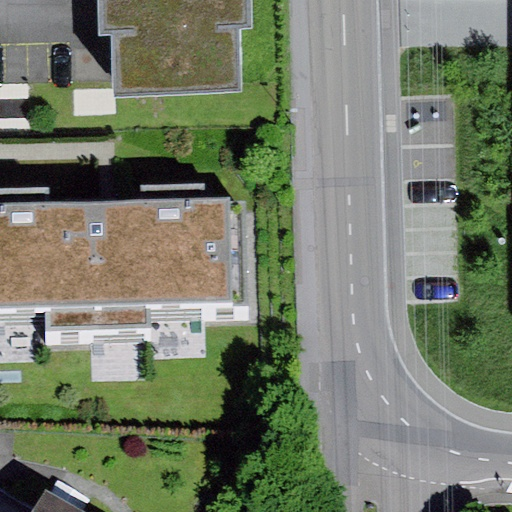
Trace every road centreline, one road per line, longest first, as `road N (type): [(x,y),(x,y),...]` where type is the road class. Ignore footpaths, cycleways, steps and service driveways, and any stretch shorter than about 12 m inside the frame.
road 1 (residential): [(352,0),(360,388)]
road 2 (residential): [(511,452),(398,428),(360,388)]
